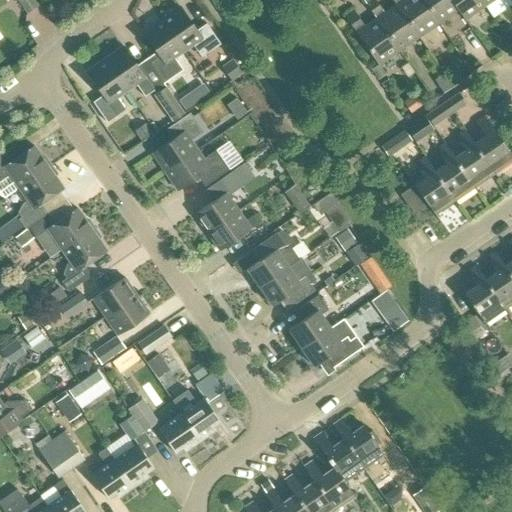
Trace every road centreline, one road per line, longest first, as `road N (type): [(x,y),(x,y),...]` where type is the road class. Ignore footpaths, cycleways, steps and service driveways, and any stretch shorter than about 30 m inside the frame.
road 1 (residential): [(279,423),(39,77)]
road 2 (residential): [(279,423),(421,329),(428,284)]
road 3 (residential): [(193,511),(207,471),(279,423)]
